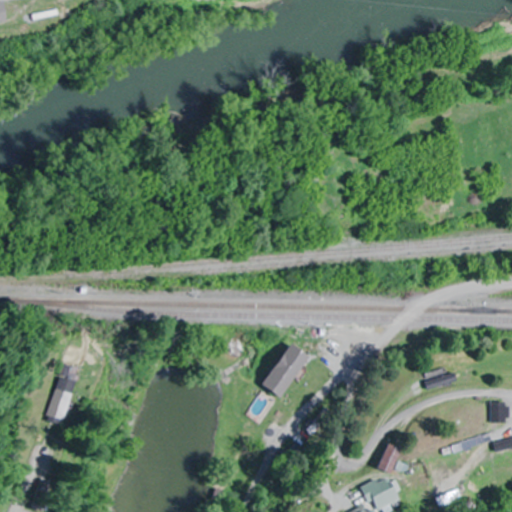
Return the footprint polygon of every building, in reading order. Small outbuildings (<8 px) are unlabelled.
[(0,3),(0,24),(8,23),(6,3),(0,3)] [(288,388),(297,396),(317,372),(308,365),(288,388)] [(430,391),(457,385),(456,377),(429,383),(430,391)] [(57,419),(72,421),(78,382),(62,379),(57,419)] [(511,425),(511,405),(495,405),(495,425),(511,425)] [(380,469),(393,474),(403,450),(390,445),(380,469)] [(380,511),(400,498),(385,476),(364,491),(378,511),(380,511)]
